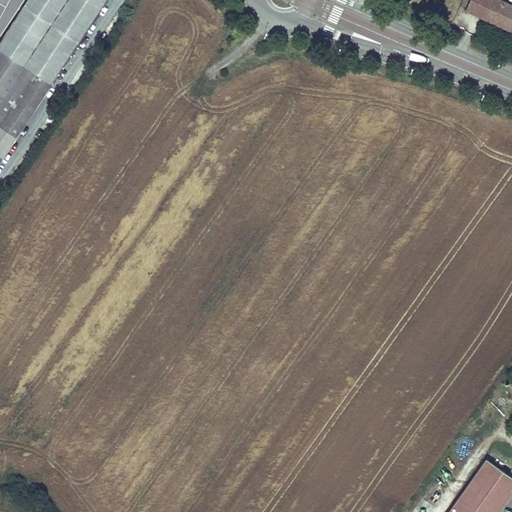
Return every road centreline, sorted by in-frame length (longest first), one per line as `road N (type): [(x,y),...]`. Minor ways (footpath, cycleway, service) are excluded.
road 1 (primary): [(291,20),(430,60),(511,94)]
road 2 (primary): [(511,75),(343,0)]
